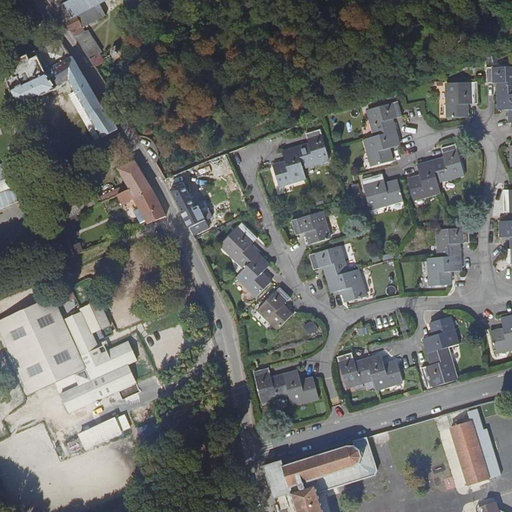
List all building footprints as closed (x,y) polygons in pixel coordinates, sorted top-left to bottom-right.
[(69,0),(68,1),(67,0),(48,0),(65,23),(95,70),(106,62),(85,30),(110,17),(102,4),(108,0),(69,0)] [(34,19),(44,15),(37,5),(30,8),(34,19)] [(48,34),(55,31),(55,30),(52,29),(47,22),(41,25),(48,34)] [(106,141),(119,131),(115,123),(103,108),(62,42),(9,64),(15,80),(9,82),(19,108),(59,93),(71,85),(106,141)] [(499,89),(500,97),(500,112),(511,111),(511,116),(511,125),(511,69),(488,70),(489,85),(501,85),(501,89),(499,89)] [(479,85),(448,85),(449,120),(469,119),(469,110),(467,110),(467,106),(480,106),(479,85)] [(401,147),(398,133),(395,125),(394,125),(392,121),(405,118),(401,103),(370,111),(378,138),(367,141),(375,168),(395,162),(393,154),(391,155),(389,150),(401,147)] [(114,154),(127,144),(119,131),(106,141),(114,154)] [(308,147),(300,149),(285,153),(289,165),(285,166),(284,165),(276,168),(282,188),(309,180),(306,169),(332,162),(323,131),(309,135),(312,147),(308,149),(308,147)] [(446,162),(442,163),(442,162),(420,167),(423,179),(419,180),(419,179),(410,181),(416,201),(442,194),(439,183),(466,176),(458,146),(443,150),(446,162)] [(0,182),(20,174),(14,160),(0,165),(0,182)] [(136,198),(152,189),(137,164),(122,173),(129,186),(130,188),(132,190),(136,198)] [(232,195),(242,191),(230,166),(221,170),(232,195)] [(0,182),(0,192),(24,183),(20,174),(0,182)] [(388,188),(385,176),(364,181),(372,210),(405,202),(400,183),(392,185),(392,186),(388,188)] [(30,181),(24,183),(0,192),(0,209),(36,196),(30,181)] [(172,192),(194,237),(205,231),(202,224),(205,222),(198,208),(197,209),(185,185),(174,189),(172,192)] [(68,221),(70,220),(120,196),(132,190),(130,188),(97,201),(93,193),(61,207),(68,221)] [(166,217),(152,189),(136,198),(132,190),(120,196),(125,206),(137,200),(150,224),(166,217)] [(246,214),(247,217),(253,215),(245,199),(238,202),(243,212),(244,211),(246,214)] [(311,233),(312,237),(310,237),(313,246),(333,240),(325,213),(294,222),(299,237),(311,233)] [(63,223),(67,233),(74,230),(70,220),(68,221),(63,223)] [(64,243),(70,241),(67,233),(63,223),(62,224),(57,226),(64,243)] [(511,223),(501,224),(502,239),(511,238),(511,250),(507,251),(507,266),(511,266),(511,223)] [(272,266),(262,256),(255,249),(254,251),(252,248),(260,240),(245,224),(224,246),(248,270),(239,279),(259,298),(274,283),(268,277),(266,278),(263,275),(272,266)] [(463,273),(462,258),(462,249),(459,249),(459,245),(472,245),(471,230),(440,232),(441,259),(430,260),(432,288),(451,287),(453,287),(453,277),(450,277),(450,274),(463,273)] [(361,271),(351,274),(343,247),(313,256),(317,271),(329,267),(330,271),(328,272),(330,280),(335,294),(347,290),(348,294),(346,295),(349,304),(369,298),(361,271)] [(285,308),(293,299),(283,289),(261,311),(281,330),(295,315),(289,309),(288,311),(285,308)] [(78,376),(88,372),(80,356),(63,320),(53,299),(2,324),(37,396),(78,376)] [(92,334),(111,325),(99,301),(80,309),(81,312),(92,334)] [(92,334),(81,312),(63,320),(80,356),(99,348),(97,345),(92,334)] [(511,318),(503,320),(505,333),(501,334),(501,332),(493,334),(497,354),(511,350),(511,318)] [(459,381),(449,349),(460,345),(452,319),(432,325),(435,333),(437,333),(438,336),(426,340),(430,355),(433,364),(435,363),(436,366),(424,370),(430,390),(459,381)] [(96,382),(130,367),(138,363),(128,341),(106,351),(104,345),(99,348),(80,356),(88,372),(91,370),(96,382)] [(349,388),(375,380),(378,391),(405,382),(399,363),(391,365),(391,367),(387,368),(383,356),(369,361),(361,363),(362,365),(358,366),(354,354),(339,358),(349,388)] [(137,383),(130,367),(96,382),(91,370),(88,372),(78,376),(82,385),(61,394),(70,415),(137,383)] [(300,373),(286,376),(278,378),(279,380),(275,381),(272,369),(257,373),(265,403),(291,396),(294,407),(322,399),(316,379),(307,381),(308,383),(303,384),(300,373)] [(485,430),(478,409),(469,412),(472,422),(464,425),(463,420),(458,421),(459,426),(452,429),(470,486),(502,475),(488,429),(485,430)] [(104,429),(110,442),(147,424),(141,411),(104,429)] [(76,430),(92,424),(90,419),(74,425),(76,430)] [(324,511),(319,493),(376,476),(379,470),(368,438),(354,441),(356,446),(355,447),(349,447),(349,446),(348,446),(348,447),(343,449),(342,448),(341,448),(341,450),(335,452),(335,450),(334,451),(334,452),(328,454),(328,453),(327,453),(327,455),(321,457),(321,455),(319,455),(320,457),(314,459),(314,457),(312,458),(312,459),(307,462),(306,460),(305,460),(305,462),(300,464),(299,462),(298,463),(298,464),(292,466),(292,465),(291,465),(291,467),(287,468),(286,467),(285,467),(283,462),(265,467),(275,499),(292,494),(297,511),(324,511)]
